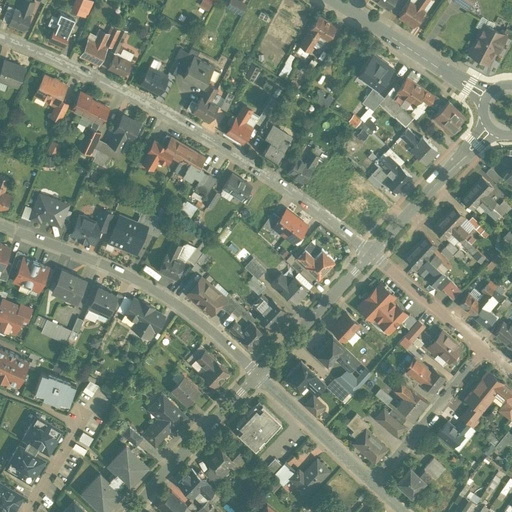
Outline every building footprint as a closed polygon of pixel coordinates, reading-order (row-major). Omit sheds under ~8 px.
[(24,0),(20,10),(15,9),(15,8),(13,13),(9,23),(9,24),(25,30),(31,15),(30,14),(35,2),(30,0),(24,0)] [(246,5),(237,0),(229,0),(227,5),(242,13),(246,5)] [(394,0),(376,0),(378,1),(378,2),(388,9),(394,0)] [(409,0),(399,16),(414,26),(425,10),(423,9),(428,0),(409,0)] [(472,0),(453,0),(467,9),(472,0)] [(13,13),(6,10),(2,21),(9,23),(13,13)] [(62,11),(55,27),(63,31),(70,15),(62,11)] [(271,17),(261,12),(258,17),(268,22),(271,17)] [(336,26),(319,15),(310,29),(319,35),(328,40),(336,26)] [(485,24),(483,28),(481,28),(478,34),(479,36),(469,54),(488,63),(495,50),(498,51),(505,36),(503,34),(499,32),(485,24)] [(55,27),(54,27),(49,40),(63,46),(69,33),(63,31),(55,27)] [(120,31),(112,27),(109,34),(107,37),(115,41),(119,33),(120,31)] [(511,38),(511,30),(506,27),(505,30),(501,28),(499,32),(503,34),(505,36),(511,39),(511,38)] [(319,35),(310,29),(300,46),(300,47),(299,49),(306,54),(307,51),(309,52),(310,50),(308,48),(310,44),(313,46),(319,35)] [(109,34),(100,30),(94,42),(103,47),(107,37),(109,34)] [(115,41),(113,45),(119,48),(125,35),(119,33),(115,41)] [(94,42),(89,40),(82,55),(98,62),(105,48),(103,47),(94,42)] [(188,53),(184,62),(189,64),(194,56),(196,57),(199,52),(191,47),(188,53)] [(188,53),(180,48),(175,59),(182,63),(183,63),(184,62),(188,53)] [(131,62),(115,54),(108,67),(124,75),(131,62)] [(393,69),(373,55),(359,74),(374,85),(379,88),(393,69)] [(196,57),(194,56),(189,64),(183,76),(190,80),(191,79),(204,86),(208,77),(213,69),(214,66),(196,57)] [(175,59),(169,70),(176,74),(182,63),(175,59)] [(25,68),(4,60),(0,69),(0,79),(7,82),(18,86),(21,77),(25,68)] [(256,64),(251,61),(248,67),(253,70),(256,64)] [(294,68),(287,64),(280,75),(287,80),(294,68)] [(167,78),(155,72),(156,69),(150,66),(149,68),(148,68),(141,83),(159,93),(167,78)] [(219,72),(213,69),(208,77),(215,80),(219,72)] [(66,86),(45,75),(35,94),(47,100),(48,99),(56,103),(56,104),(56,105),(59,100),(66,86)] [(434,95),(407,76),(396,92),(416,105),(416,104),(420,98),(429,104),(434,95)] [(218,89),(209,84),(202,96),(211,101),(218,89)] [(379,88),(374,85),(362,102),(373,110),(384,97),(376,92),(379,88)] [(91,97),(81,92),(72,109),(82,114),(78,122),(85,125),(87,125),(89,122),(98,126),(100,122),(101,123),(108,107),(90,99),(91,97)] [(416,105),(396,92),(392,97),(403,107),(414,117),(417,120),(424,110),(416,104),(416,105)] [(446,102),(437,95),(430,105),(438,111),(446,102)] [(202,96),(201,96),(197,103),(192,100),(187,108),(192,111),(192,112),(210,121),(219,106),(211,101),(202,96)] [(231,101),(225,98),(220,107),(226,111),(231,101)] [(68,104),(59,100),(56,105),(56,104),(50,116),(60,120),(68,104)] [(464,116),(448,100),(438,111),(436,113),(448,125),(446,127),(452,132),(460,124),(458,122),(464,116)] [(251,110),(244,105),(237,117),(244,122),(251,110)] [(414,117),(403,107),(395,116),(405,126),(414,117)] [(263,110),(255,122),(262,126),(270,115),(263,110)] [(140,123),(122,115),(114,130),(116,131),(127,136),(132,139),(135,132),(138,133),(142,125),(139,124),(140,123)] [(237,117),(236,117),(232,115),(227,122),(231,125),(227,132),(243,141),(252,127),(244,122),(237,117)] [(262,126),(257,134),(263,138),(272,123),(269,121),(272,117),(270,115),(262,126)] [(282,129),(272,123),(263,138),(269,142),(261,154),(274,162),(283,148),(288,140),(289,141),(291,137),(289,136),(288,138),(280,133),(282,129)] [(88,127),(78,148),(90,154),(94,146),(101,133),(88,127)] [(420,139),(408,128),(400,136),(412,147),(420,139)] [(127,136),(116,131),(110,144),(120,149),(127,136)] [(171,136),(166,133),(162,140),(167,143),(171,136)] [(165,146),(154,140),(147,153),(142,162),(153,168),(158,159),(165,163),(170,155),(179,161),(188,146),(171,136),(167,143),(165,146)] [(437,149),(423,136),(420,139),(412,147),(411,149),(425,162),(437,149)] [(99,149),(94,146),(90,154),(95,156),(99,149)] [(188,146),(179,161),(175,169),(191,179),(196,171),(197,171),(205,156),(188,146)] [(315,146),(304,161),(312,166),(322,151),(315,146)] [(112,156),(99,149),(95,156),(92,160),(106,167),(112,156)] [(400,166),(399,166),(384,152),(378,158),(377,157),(374,161),(382,168),(387,173),(383,178),(386,181),(385,181),(397,192),(411,177),(400,166)] [(298,157),(288,171),(303,181),(312,167),(312,166),(304,161),(298,157)] [(502,178),(490,167),(486,172),(497,183),(502,178)] [(252,186),(232,173),(223,187),(246,202),(251,194),(248,192),(252,186)] [(9,179),(0,175),(0,190),(4,192),(9,179)] [(493,187),(482,176),(471,187),(483,198),(487,194),(493,187)] [(483,198),(471,187),(461,198),(473,209),(479,203),(483,198)] [(212,188),(203,203),(211,208),(220,193),(212,188)] [(0,190),(0,208),(5,210),(11,194),(4,192),(0,190)] [(497,192),(492,198),(487,194),(483,198),(502,216),(507,210),(497,201),(501,196),(497,192)] [(57,200),(49,196),(48,197),(47,197),(46,200),(39,197),(34,208),(31,217),(40,220),(41,218),(59,225),(60,225),(63,217),(68,205),(58,201),(57,200)] [(502,216),(483,198),(479,203),(497,220),(502,216)] [(34,208),(25,205),(21,216),(30,220),(31,217),(34,208)] [(453,206),(443,217),(455,228),(459,223),(465,217),(453,206)] [(113,214),(101,209),(95,222),(102,224),(100,228),(106,231),(113,214)] [(307,225),(286,209),(280,217),(273,226),(274,226),(279,230),(294,242),(307,225)] [(166,220),(145,210),(140,221),(147,225),(146,229),(158,234),(166,220)] [(272,212),(263,225),(270,231),(274,226),(273,226),(280,217),(272,212)] [(88,216),(83,214),(80,215),(79,215),(71,233),(80,237),(79,239),(86,242),(87,240),(94,243),(100,228),(102,224),(95,222),(89,219),(88,216)] [(144,226),(119,215),(111,236),(124,242),(122,246),(133,251),(137,242),(139,240),(141,241),(145,231),(142,230),(144,226)] [(63,217),(60,225),(59,225),(58,228),(65,231),(69,219),(63,217)] [(443,217),(433,228),(444,239),(450,232),(455,228),(443,217)] [(468,232),(459,223),(455,228),(463,236),(468,232)] [(463,236),(455,228),(450,232),(459,241),(463,236)] [(477,239),(471,234),(467,238),(473,244),(477,239)] [(425,235),(415,246),(426,258),(431,253),(437,246),(425,235)] [(488,235),(476,248),(486,257),(498,244),(488,235)] [(476,248),(463,236),(459,241),(471,252),(476,248)] [(173,240),(166,254),(166,253),(158,270),(176,278),(184,262),(176,258),(182,245),(173,240)] [(458,249),(450,241),(445,247),(453,254),(458,249)] [(10,248),(0,244),(0,267),(2,268),(2,269),(5,261),(10,248)] [(415,246),(404,257),(416,269),(422,262),(426,258),(415,246)] [(196,247),(187,259),(194,264),(203,252),(196,247)] [(453,254),(445,247),(440,252),(448,260),(453,254)] [(322,249),(314,257),(305,248),(298,256),(306,265),(305,266),(318,277),(334,260),(322,249)] [(12,264),(12,265),(18,268),(23,256),(25,257),(26,254),(17,250),(12,264)] [(435,253),(433,255),(431,253),(426,258),(435,266),(439,261),(441,259),(435,253)] [(18,268),(14,279),(21,283),(30,287),(31,286),(39,290),(42,282),(48,285),(50,278),(44,276),(48,267),(39,263),(40,262),(32,259),(32,260),(25,257),(23,256),(18,268)] [(266,269),(253,257),(244,266),(253,274),(257,278),(266,269)] [(435,266),(426,258),(422,262),(431,270),(435,266)] [(12,264),(5,261),(2,269),(2,268),(0,273),(0,277),(6,280),(12,265),(12,264)] [(447,269),(439,261),(435,266),(443,273),(447,269)] [(443,273),(435,266),(431,270),(424,276),(424,277),(425,276),(437,287),(447,276),(443,273)] [(86,279),(61,268),(52,290),(65,296),(66,294),(77,299),(76,301),(86,279)] [(257,278),(253,274),(246,282),(258,293),(265,286),(257,278)] [(295,275),(288,283),(279,275),(272,282),(281,290),(294,303),(308,288),(295,275)] [(450,280),(442,288),(440,289),(437,286),(437,287),(440,290),(442,288),(453,300),(461,291),(447,276),(450,280)] [(225,297),(201,277),(196,282),(192,278),(185,287),(189,291),(187,293),(211,314),(219,305),(225,298),(225,297)] [(491,278),(481,290),(484,293),(478,300),(482,304),(498,284),(491,278)] [(395,296),(380,283),(358,306),(372,320),(374,318),(391,333),(401,322),(408,315),(391,300),(395,296)] [(498,284),(482,304),(486,307),(487,305),(489,307),(501,294),(502,292),(504,291),(505,289),(498,284)] [(116,295),(98,286),(89,305),(108,313),(111,307),(117,295),(116,295)] [(124,296),(117,292),(116,295),(117,295),(111,307),(117,310),(124,296)] [(478,300),(468,292),(458,304),(472,315),(482,304),(478,300)] [(239,303),(229,293),(225,297),(225,298),(219,305),(229,313),(232,311),(231,311),(239,303)] [(260,295),(253,302),(261,310),(269,303),(260,295)] [(20,306),(2,298),(0,303),(0,327),(7,330),(7,328),(15,332),(22,317),(27,319),(31,308),(21,304),(20,306)] [(154,308),(142,301),(141,302),(134,298),(121,320),(149,337),(154,330),(155,330),(164,315),(153,309),(154,308)] [(506,298),(497,309),(502,313),(511,302),(506,298)] [(261,310),(258,314),(271,326),(285,312),(272,299),(269,303),(261,310)] [(511,302),(502,314),(507,318),(511,311),(511,302)] [(239,303),(231,311),(232,311),(237,317),(245,309),(239,303)] [(486,307),(482,304),(472,315),(485,326),(495,315),(486,307)] [(82,307),(75,321),(82,324),(89,309),(82,307)] [(346,312),(332,328),(344,339),(359,324),(346,312)] [(408,315),(401,322),(409,330),(417,321),(409,313),(408,315)] [(254,318),(250,314),(246,318),(250,323),(251,321),(252,322),(254,318)] [(114,316),(106,331),(113,335),(121,320),(114,316)] [(71,330),(47,318),(41,332),(66,343),(71,330)] [(418,320),(405,335),(412,341),(424,326),(418,320)] [(250,323),(244,329),(235,321),(229,327),(238,336),(250,348),(264,334),(252,322),(251,321),(250,323)] [(511,328),(510,327),(503,321),(493,333),(506,344),(511,336),(511,328)] [(461,347),(442,330),(428,346),(435,352),(436,351),(449,361),(461,347)] [(341,344),(332,336),(315,354),(327,366),(335,358),(347,369),(349,371),(359,360),(341,344)] [(228,371),(200,344),(186,359),(215,386),(219,381),(220,381),(224,377),(228,371)] [(29,361),(0,347),(0,378),(8,382),(9,380),(19,385),(29,361)] [(432,366),(430,369),(414,355),(403,368),(405,369),(406,369),(419,379),(433,391),(445,376),(432,366)] [(314,373),(301,361),(286,377),(299,389),(306,381),(311,385),(317,391),(324,383),(328,379),(324,375),(320,379),(314,373)] [(349,371),(347,369),(337,380),(345,387),(344,388),(349,392),(351,394),(353,393),(353,394),(362,383),(371,373),(366,367),(356,378),(349,371)] [(419,379),(406,369),(405,369),(401,374),(414,384),(419,379)] [(42,371),(34,391),(43,394),(42,398),(58,404),(59,400),(69,404),(76,384),(70,382),(70,381),(48,372),(48,374),(42,371)] [(487,371),(466,398),(472,403),(481,410),(494,393),(506,403),(511,396),(511,392),(502,384),(502,383),(487,371)] [(414,384),(401,374),(398,378),(400,380),(411,388),(412,388),(414,384)] [(199,390),(184,375),(171,388),(187,403),(199,390)] [(337,380),(334,377),(326,386),(342,400),(349,392),(344,388),(345,387),(337,380)] [(98,385),(89,380),(85,386),(94,392),(98,385)] [(426,400),(412,388),(411,388),(400,380),(394,388),(397,390),(404,397),(397,406),(412,417),(426,400)] [(94,392),(85,386),(83,390),(91,396),(94,392)] [(392,397),(380,387),(375,394),(387,404),(392,397)] [(185,416),(163,395),(150,409),(159,418),(144,434),(154,444),(174,423),(176,425),(185,416)] [(313,395),(304,404),(316,415),(325,406),(313,395)] [(511,396),(506,403),(500,409),(510,418),(511,415),(511,396)] [(261,403),(234,431),(247,444),(253,438),(269,422),(274,416),(261,403)] [(472,403),(461,417),(462,418),(473,427),(477,421),(474,418),(481,410),(472,403)] [(406,419),(392,408),(388,412),(384,408),(376,418),(397,435),(405,426),(402,424),(406,419)] [(362,418),(356,413),(346,423),(359,435),(365,429),(366,429),(369,425),(362,418)] [(36,414),(22,437),(28,440),(38,446),(48,452),(62,429),(36,414)] [(283,425),(274,416),(269,422),(278,431),(278,430),(283,425)] [(473,427),(462,418),(455,427),(462,434),(464,432),(470,437),(476,430),(473,427)] [(455,427),(447,421),(437,433),(453,445),(462,434),(455,427)] [(269,422),(253,438),(262,447),(262,448),(278,430),(278,431),(269,422)] [(143,437),(129,426),(122,435),(136,446),(143,437)] [(366,429),(365,429),(359,435),(353,442),(358,446),(359,445),(363,450),(362,451),(374,462),(387,448),(366,429)] [(93,437),(83,432),(78,440),(88,445),(93,437)] [(262,447),(253,438),(247,444),(257,453),(262,448),(262,447)] [(28,440),(24,446),(35,453),(38,446),(28,440)] [(19,443),(5,466),(31,482),(44,459),(35,453),(24,446),(19,443)] [(86,450),(75,443),(72,448),(83,455),(86,450)] [(229,456),(219,447),(206,461),(211,466),(218,473),(218,472),(226,464),(231,458),(229,456)] [(121,450),(108,464),(117,473),(124,479),(129,485),(147,466),(141,460),(138,463),(134,458),(136,456),(128,448),(124,453),(121,450)] [(236,448),(229,456),(231,458),(226,464),(230,467),(236,460),(240,456),(242,453),(236,448)] [(245,461),(240,456),(236,460),(241,464),(245,461)] [(445,467),(433,456),(423,468),(424,468),(431,474),(431,475),(435,479),(445,467)] [(317,458),(303,473),(299,469),(290,478),(307,494),(329,470),(317,458)] [(285,463),(273,475),(282,483),(294,471),(285,463)] [(218,473),(211,466),(204,473),(207,475),(216,484),(222,476),(218,472),(218,473)] [(424,468),(418,474),(409,466),(396,481),(411,495),(425,481),(431,474),(424,468)] [(192,468),(178,482),(192,496),(199,489),(206,482),(203,479),(207,475),(204,473),(201,470),(197,473),(192,468)] [(108,481),(99,473),(86,487),(89,489),(84,494),(92,502),(95,499),(100,504),(97,507),(102,511),(103,511),(121,493),(115,488),(108,481)] [(111,479),(108,481),(115,488),(117,486),(120,488),(124,483),(122,482),(124,479),(117,473),(114,475),(113,474),(109,478),(111,479)] [(495,475),(488,484),(493,488),(500,478),(495,475)] [(64,483),(56,476),(53,482),(60,489),(64,483)] [(12,511),(23,495),(0,480),(0,511),(1,511),(12,511)] [(214,490),(206,482),(199,489),(207,497),(214,490)] [(465,483),(460,490),(464,493),(469,486),(465,483)] [(178,511),(186,504),(171,490),(157,504),(165,511),(178,511)] [(221,511),(210,501),(200,511),(201,511),(221,511)] [(462,501),(456,510),(458,511),(463,511),(468,505),(462,501)] [(85,511),(76,503),(69,510),(67,507),(62,511),(85,511)]
